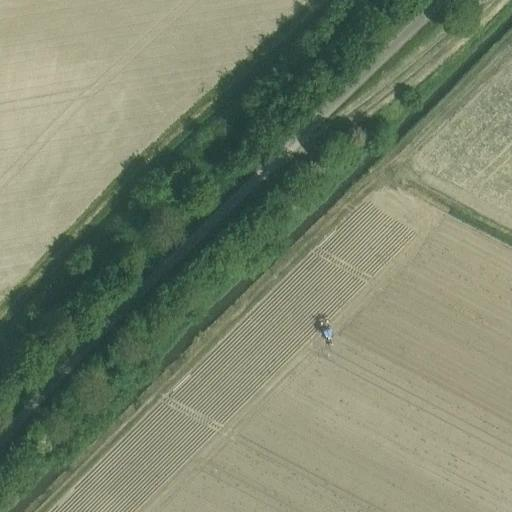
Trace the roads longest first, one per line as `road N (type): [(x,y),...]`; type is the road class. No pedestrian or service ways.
road 1 (unclassified): [(0,440),(91,340),(442,0)]
road 2 (track): [(270,168),(332,135),(491,0)]
